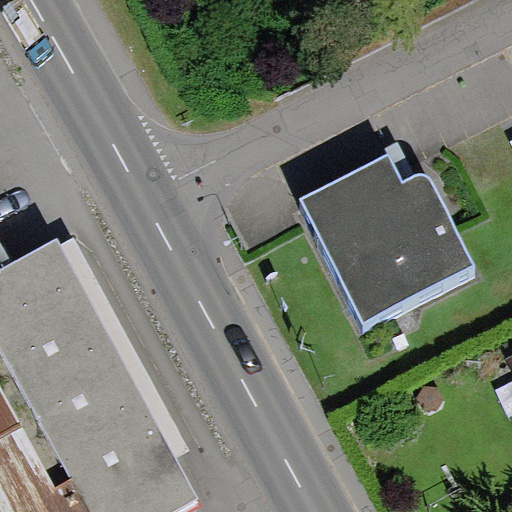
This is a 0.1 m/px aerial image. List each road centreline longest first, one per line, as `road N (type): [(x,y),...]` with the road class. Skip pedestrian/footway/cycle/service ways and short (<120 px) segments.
road 1 (residential): [(511,16),(145,197)]
road 2 (primary): [(145,197),(315,511)]
road 3 (primary): [(33,0),(145,197)]
